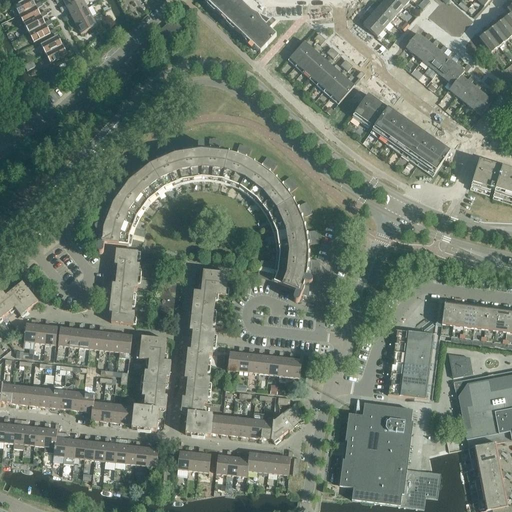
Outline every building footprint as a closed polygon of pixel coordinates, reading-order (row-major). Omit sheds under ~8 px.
[(15,18),(20,16),(36,8),(37,10),(43,7),(41,3),(35,6),(31,0),(27,0),(10,9),(15,18)] [(63,1),(66,6),(67,8),(82,0),(55,0),(57,4),(63,1)] [(68,10),(70,15),(71,17),(88,9),(83,0),(82,0),(67,8),(66,6),(60,9),(62,13),(68,10)] [(203,0),(260,54),(277,37),(270,31),(277,24),(272,20),(266,27),(262,23),(258,17),(252,13),(243,5),(240,0),(203,0)] [(382,5),(378,9),(377,11),(391,23),(397,16),(384,3),(385,1),(383,0),(377,0),(382,5)] [(386,0),(385,1),(384,3),(397,16),(404,8),(395,0),(386,0)] [(395,0),(404,8),(411,0),(410,0),(395,0)] [(508,11),(511,15),(511,0),(510,0),(511,3),(511,6),(509,9),(506,4),(502,7),(506,12),(508,11)] [(375,12),(372,16),(370,18),(384,31),(391,23),(377,11),(378,9),(373,4),(370,8),(375,12)] [(20,16),(24,25),(41,17),(42,19),(47,16),(45,12),(40,15),(37,10),(36,8),(20,16)] [(72,19),(75,24),(76,26),(92,18),(88,9),(71,17),(70,15),(65,18),(67,22),(72,19)] [(370,18),(372,16),(367,12),(364,15),(369,20),(363,26),(377,38),(384,31),(370,18)] [(502,22),(497,26),(496,27),(507,42),(511,37),(511,31),(503,21),(505,20),(501,15),(498,18),(502,22)] [(511,15),(505,20),(503,21),(511,31),(511,15)] [(24,25),(29,34),(45,26),(46,28),(52,25),(50,21),(44,24),(42,19),(41,17),(24,25)] [(76,26),(75,24),(69,27),(71,31),(77,28),(81,36),(89,31),(91,35),(101,30),(99,25),(97,26),(92,18),(76,26)] [(173,19),(168,24),(177,33),(182,29),(173,19)] [(494,29),(489,32),(488,33),(499,48),(507,42),(496,27),(497,26),(493,21),(490,24),(494,29)] [(168,24),(164,28),(173,37),(177,33),(168,24)] [(45,26),(29,34),(34,44),(50,35),(51,37),(57,34),(55,30),(49,33),(46,28),(45,26)] [(488,33),(489,32),(486,27),(482,30),(486,35),(479,40),(491,54),(499,48),(488,33)] [(164,28),(159,32),(168,42),(173,37),(164,28)] [(168,42),(159,32),(154,37),(163,46),(168,42)] [(406,49),(414,55),(425,41),(428,43),(432,37),(428,34),(424,40),(418,35),(406,49)] [(314,40),(317,43),(322,38),(319,35),(314,40)] [(41,46),(46,55),(62,46),(63,48),(69,45),(67,42),(61,45),(57,37),(41,46)] [(322,38),(317,43),(321,47),(326,41),(322,38)] [(414,55),(422,62),(433,47),(435,49),(440,43),(436,40),(432,46),(428,43),(425,41),(414,55)] [(290,61),(297,66),(312,49),(305,43),(288,61),(289,62),(290,61)] [(62,46),(46,55),(51,64),(67,56),(68,58),(74,54),(72,51),(66,54),(63,48),(62,46)] [(422,62),(429,68),(441,53),(443,55),(448,50),(444,47),(440,52),(435,49),(433,47),(422,62)] [(297,66),(304,73),(319,56),(312,49),(297,66)] [(327,54),(330,57),(335,52),(332,49),(327,54)] [(335,52),(330,57),(334,61),(339,55),(335,52)] [(429,68),(437,74),(449,60),(451,61),(455,56),(452,53),(447,58),(443,55),(441,53),(429,68)] [(304,73),(311,79),(326,62),(319,56),(304,73)] [(131,57),(126,62),(135,71),(140,67),(131,57)] [(437,74),(445,80),(457,66),(459,68),(463,62),(460,59),(455,65),(451,61),(449,60),(437,74)] [(341,67),(344,70),(349,64),(346,61),(341,67)] [(126,62),(122,66),(131,76),(135,71),(126,62)] [(311,79),(318,85),(333,68),(326,62),(311,79)] [(349,64),(344,70),(348,73),(353,67),(349,64)] [(122,66),(117,70),(126,80),(131,76),(122,66)] [(445,80),(453,87),(461,77),(465,73),(466,74),(471,68),(467,66),(463,71),(459,68),(457,66),(445,80)] [(318,85),(325,92),(341,75),(333,68),(318,85)] [(117,70),(113,75),(122,84),(126,80),(117,70)] [(416,70),(413,73),(420,79),(423,76),(416,70)] [(357,78),(361,81),(365,76),(361,72),(357,78)] [(122,84),(113,75),(108,79),(117,89),(122,84)] [(325,92),(332,98),(348,81),(341,75),(325,92)] [(449,91),(457,98),(469,84),(471,85),(475,79),(471,77),(467,82),(461,77),(453,87),(449,91)] [(348,81),(332,98),(339,104),(338,105),(338,106),(355,87),(348,81)] [(457,98),(465,104),(477,90),(478,91),(483,86),(479,83),(475,88),(471,85),(469,84),(457,98)] [(465,104),(473,111),(485,96),(486,97),(491,92),(487,89),(483,95),(478,91),(477,90),(465,104)] [(95,91),(90,96),(99,105),(103,101),(95,91)] [(485,96),(473,111),(481,117),(492,103),(494,104),(498,98),(495,95),(490,101),(486,97),(485,96)] [(90,96),(85,100),(94,110),(99,105),(90,96)] [(352,118),(353,119),(354,118),(368,128),(368,129),(369,130),(375,121),(378,123),(371,134),(371,135),(373,133),(433,176),(432,178),(433,178),(450,154),(449,153),(448,156),(433,145),(435,143),(384,106),(382,109),(367,99),(369,96),(368,96),(352,118)] [(85,100),(81,104),(89,114),(94,110),(85,100)] [(81,104),(76,108),(85,118),(89,114),(81,104)] [(76,108),(71,113),(80,122),(85,118),(76,108)] [(80,122),(71,113),(67,117),(76,127),(80,122)] [(202,179),(201,153),(193,155),(193,154),(183,155),(184,156),(175,158),(168,161),(167,160),(158,164),(159,165),(151,168),(144,174),(143,173),(136,179),(137,180),(130,185),(125,192),(124,191),(119,199),(119,200),(114,206),(111,214),(110,214),(107,223),(108,223),(105,231),(104,234),(101,233),(103,227),(99,226),(97,226),(96,227),(95,230),(95,231),(96,232),(97,233),(93,245),(98,245),(97,252),(98,254),(99,255),(100,255),(102,255),(103,254),(104,253),(105,245),(142,249),(146,233),(133,229),(137,219),(149,203),(164,190),(182,182),(202,179)] [(272,282),(297,292),(294,299),(294,301),(295,303),(296,303),(297,303),(298,303),(299,303),(299,302),(300,301),(302,295),(308,297),(308,293),(309,284),(310,284),(311,283),(312,282),(312,280),(312,279),(311,278),(310,278),(306,277),(305,283),(302,283),(303,280),(304,271),(305,271),(306,262),(305,262),(306,253),(305,245),(304,235),(303,236),(302,227),(298,219),(299,219),(295,210),(295,211),(291,203),(286,196),(286,195),(280,188),(274,182),(268,177),(268,176),(260,170),(260,171),(253,166),(245,163),(245,162),(236,159),(228,156),(219,155),(210,154),(201,153),(202,179),(222,182),(238,188),(242,190),(256,200),(268,215),(270,218),(275,231),(277,237),(280,254),(279,263),(261,262),(258,276),(272,281),(272,282)] [(263,167),(265,167),(270,160),(267,158),(261,166),(263,167)] [(479,162),(470,191),(471,191),(472,189),(489,194),(488,197),(489,197),(492,189),(496,190),(493,200),(494,200),(494,199),(511,204),(511,172),(497,168),(496,171),(479,165),(480,163),(479,162)] [(140,170),(134,163),(133,163),(131,165),(137,172),(140,170)] [(128,167),(129,167),(134,175),(137,172),(131,165),(128,167)] [(296,186),(290,190),(290,192),(291,194),(298,188),(296,186)] [(115,194),(108,190),(107,192),(114,198),(115,196),(115,194)] [(117,276),(139,278),(140,266),(137,265),(138,253),(116,251),(115,266),(118,266),(117,276)] [(194,292),(193,302),(190,332),(193,332),(192,338),(192,341),(214,343),(214,341),(215,331),(212,331),(216,296),(226,297),(228,275),(203,272),(201,293),(194,292)] [(111,299),(133,302),(134,290),(137,291),(139,278),(117,276),(116,285),(113,285),(111,299)] [(23,284),(6,297),(15,309),(15,310),(21,317),(38,303),(23,284)] [(2,292),(0,292),(0,321),(15,310),(15,309),(6,297),(2,292)] [(133,302),(111,299),(109,314),(112,314),(111,324),(133,326),(135,313),(132,313),(133,302)] [(511,347),(511,313),(445,305),(442,327),(452,329),(451,339),(511,347)] [(24,344),(35,345),(37,327),(39,327),(40,321),(36,320),(35,326),(26,325),(24,344)] [(35,345),(45,346),(47,328),(49,328),(50,322),(46,322),(45,328),(39,327),(37,327),(35,345)] [(58,347),(69,348),(71,330),(73,331),(73,325),(70,324),(69,330),(60,329),(58,347)] [(69,348),(79,350),(81,331),(83,332),(84,326),(80,325),(79,331),(73,331),(71,330),(69,348)] [(79,350),(89,351),(91,333),(93,333),(94,327),(90,326),(89,332),(83,332),(81,331),(79,350)] [(452,329),(442,327),(434,330),(424,335),(422,346),(433,347),(440,344),(451,339),(452,329)] [(47,328),(45,346),(56,347),(58,329),(49,328),(47,328)] [(89,351),(99,352),(101,334),(103,334),(104,328),(100,328),(99,334),(93,333),(91,333),(89,351)] [(388,396),(407,399),(426,401),(433,347),(422,346),(424,335),(396,332),(388,396)] [(99,352),(109,353),(112,335),(103,334),(101,334),(99,352)] [(109,353),(120,354),(122,336),(112,335),(109,353)] [(122,336),(120,354),(130,355),(132,337),(122,336)] [(142,338),(139,360),(149,362),(149,361),(164,363),(164,362),(167,341),(142,338)] [(187,356),(186,365),(208,367),(210,356),(212,356),(214,343),(192,341),(190,356),(187,356)] [(228,372),(239,373),(241,355),(242,355),(243,349),(239,349),(239,355),(230,354),(228,372)] [(239,373),(249,374),(251,356),(253,356),(253,350),(249,350),(249,356),(242,355),(241,355),(239,373)] [(249,374),(259,375),(261,357),(263,357),(263,351),(260,351),(259,357),(253,356),(251,356),(249,374)] [(259,375),(269,376),(271,358),(273,358),(273,352),(270,352),(269,358),(263,357),(261,357),(259,375)] [(269,376),(279,377),(281,359),(283,360),(284,354),(280,353),(279,359),(273,358),(271,358),(269,376)] [(279,377),(289,379),(291,360),(293,361),(294,355),(290,354),(289,360),(283,360),(281,359),(279,377)] [(291,360),(289,379),(300,380),(302,362),(303,362),(304,356),(300,355),(299,361),(293,361),(291,360)] [(465,361),(463,360),(459,360),(455,362),(453,366),(453,370),(455,374),(459,376),(463,377),(463,378),(472,376),(471,367),(470,367),(469,364),(468,362),(465,361)] [(149,361),(149,362),(148,372),(145,372),(144,385),(166,387),(167,373),(170,373),(171,363),(164,362),(164,363),(149,361)] [(187,389),(209,392),(210,379),(207,379),(208,367),(186,365),(185,375),(188,375),(187,389)] [(468,441),(469,450),(495,444),(496,445),(505,443),(505,440),(511,439),(511,442),(511,376),(467,386),(465,389),(462,388),(459,390),(459,393),(460,395),(458,399),(467,442),(468,441)] [(166,387),(144,385),(142,397),(145,398),(144,409),(159,411),(166,412),(167,402),(164,401),(166,387)] [(1,404),(11,405),(13,387),(3,386),(1,404)] [(11,405),(21,406),(23,388),(13,387),(11,405)] [(21,406),(31,407),(33,389),(23,388),(21,406)] [(31,407),(41,408),(43,390),(33,389),(31,407)] [(207,404),(209,392),(187,389),(185,404),(182,403),(181,414),(188,414),(203,415),(204,404),(207,404)] [(41,408),(52,410),(54,391),(43,390),(41,408)] [(52,410),(62,411),(64,393),(54,391),(52,410)] [(62,411),(72,412),(74,394),(64,393),(62,411)] [(72,412),(82,413),(84,395),(74,394),(72,412)] [(82,413),(92,414),(94,404),(95,396),(84,395),(82,413)] [(273,423),(271,442),(272,442),(274,445),(301,423),(304,422),(301,411),(299,412),(297,403),(281,416),(282,417),(274,423),(273,423)] [(91,422),(102,423),(104,405),(94,404),(92,414),(91,422)] [(102,423),(112,424),(114,406),(104,405),(102,423)] [(112,424),(122,425),(124,407),(114,406),(112,424)] [(438,501),(441,476),(428,474),(405,472),(413,412),(364,406),(363,418),(351,416),(347,443),(354,443),(351,462),(345,461),(342,488),(353,490),(352,502),(424,511),(426,499),(438,501)] [(122,425),(132,426),(134,408),(124,407),(122,425)] [(132,426),(132,430),(157,432),(159,411),(144,409),(134,407),(134,408),(132,426)] [(188,414),(186,436),(211,438),(211,435),(213,417),(213,416),(203,415),(188,414)] [(211,435),(221,436),(223,418),(213,417),(211,435)] [(221,436),(231,437),(233,419),(223,418),(221,436)] [(231,437),(241,438),(243,420),(233,419),(231,437)] [(0,443),(4,444),(6,426),(8,426),(8,420),(5,420),(4,426),(0,425),(0,443)] [(241,438),(251,439),(253,421),(243,420),(241,438)] [(4,444),(14,445),(16,427),(18,427),(19,421),(15,421),(14,427),(8,426),(6,426),(4,444)] [(251,439),(261,440),(263,422),(253,421),(251,439)] [(14,445),(24,446),(26,428),(28,428),(29,422),(25,422),(24,428),(18,427),(16,427),(14,445)] [(261,440),(271,442),(273,423),(263,422),(261,440)] [(24,446),(34,447),(36,429),(38,430),(39,424),(35,423),(34,429),(28,428),(26,428),(24,446)] [(34,447),(45,449),(47,430),(48,431),(49,425),(45,424),(45,430),(38,430),(36,429),(34,447)] [(45,449),(55,450),(56,440),(57,440),(58,432),(59,432),(60,426),(56,425),(55,431),(48,431),(47,430),(45,449)] [(54,458),(64,459),(66,441),(68,441),(69,435),(65,435),(64,440),(57,440),(56,440),(55,450),(54,458)] [(64,459),(75,460),(76,442),(78,442),(79,436),(75,436),(75,442),(68,441),(66,441),(64,459)] [(75,460),(85,461),(87,443),(88,443),(89,437),(85,437),(85,443),(78,442),(76,442),(75,460)] [(85,461),(95,462),(97,444),(99,444),(99,438),(95,438),(95,444),(88,443),(87,443),(85,461)] [(95,462),(105,463),(107,445),(109,445),(109,439),(106,439),(105,445),(99,444),(97,444),(95,462)] [(105,463),(116,464),(118,446),(119,446),(120,440),(116,440),(116,446),(109,445),(107,445),(105,463)] [(116,464),(126,466),(128,447),(130,448),(130,442),(126,441),(126,447),(119,446),(118,446),(116,464)] [(126,466),(136,467),(138,448),(140,449),(140,443),(137,442),(136,448),(130,448),(128,447),(126,466)] [(136,467),(146,468),(148,450),(150,450),(150,444),(147,443),(146,449),(140,449),(138,448),(136,467)] [(148,450),(146,468),(157,469),(159,451),(160,451),(161,445),(157,444),(156,450),(150,450),(148,450)] [(468,450),(470,461),(498,455),(496,445),(495,444),(469,450),(468,450)] [(178,471),(188,472),(190,454),(188,454),(182,453),(183,447),(179,447),(178,453),(180,453),(178,471)] [(188,472),(198,473),(200,455),(198,455),(192,454),(193,448),(189,448),(188,454),(190,454),(188,472)] [(200,455),(198,473),(209,475),(211,456),(202,455),(203,450),(199,449),(198,455),(200,455)] [(216,475),(227,477),(229,458),(231,459),(231,453),(227,452),(227,458),(218,457),(216,475)] [(227,477),(237,478),(239,459),(241,460),(241,454),(238,453),(237,459),(231,459),(229,458),(227,477)] [(288,459),(280,458),(278,476),(289,477),(291,459),(292,459),(293,453),(289,453),(288,459)] [(249,455),(248,461),(249,461),(248,473),(258,474),(260,456),(249,455)] [(470,461),(472,471),(500,466),(498,455),(470,461)] [(270,457),(260,456),(258,474),(268,475),(270,457)] [(280,458),(270,457),(268,475),(278,476),(280,458)] [(239,459),(237,478),(248,479),(248,473),(249,461),(248,461),(241,460),(239,459)] [(472,471),(474,482),(502,477),(500,466),(472,471)] [(474,482),(476,493),(504,487),(502,477),(474,482)] [(476,493),(478,503),(506,498),(504,487),(476,493)] [(479,511),(491,511),(511,507),(508,508),(506,498),(478,503),(479,511)]
